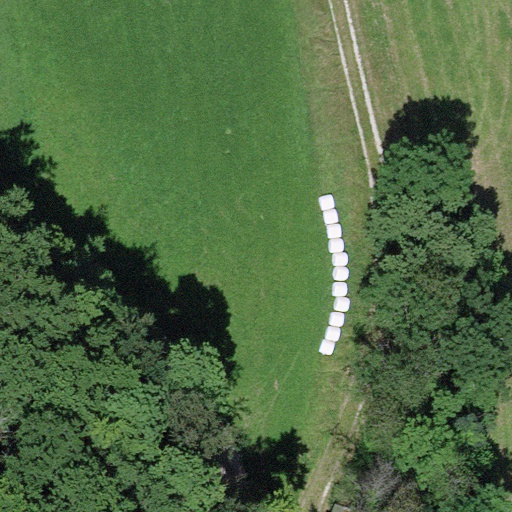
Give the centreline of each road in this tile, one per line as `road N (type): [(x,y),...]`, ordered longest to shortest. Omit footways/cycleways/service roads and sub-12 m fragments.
road 1 (track): [(350,0),(383,173),(374,297),(312,511)]
road 2 (track): [(269,511),(203,406),(88,273),(0,215)]
